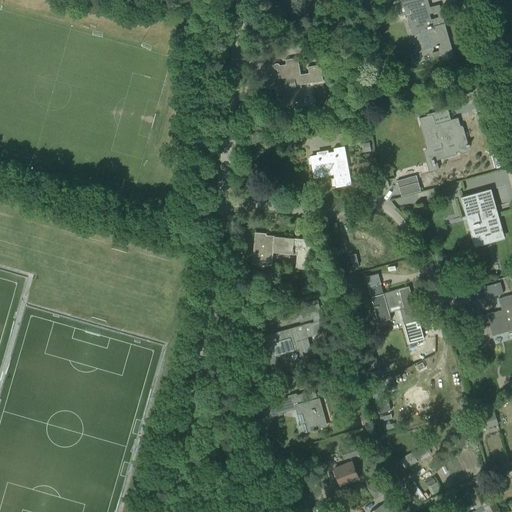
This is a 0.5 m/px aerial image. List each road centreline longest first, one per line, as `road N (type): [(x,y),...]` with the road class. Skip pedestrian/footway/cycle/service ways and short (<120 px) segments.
road 1 (unclassified): [(164,511),(209,312),(220,200)]
road 2 (residential): [(436,300),(419,245),(386,209),(303,212),(220,200)]
road 3 (unclassified): [(220,200),(239,0)]
road 4 (tertiary): [(511,140),(473,0)]
